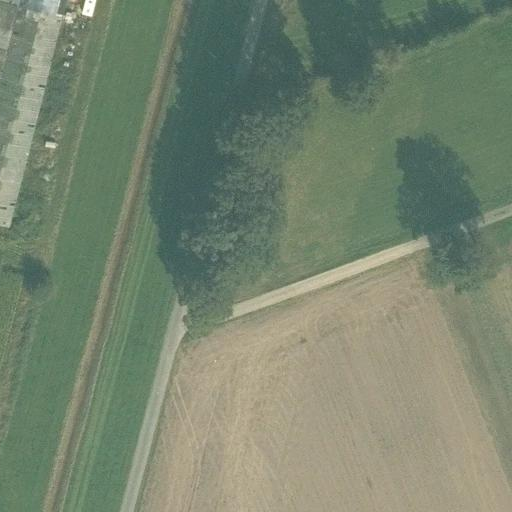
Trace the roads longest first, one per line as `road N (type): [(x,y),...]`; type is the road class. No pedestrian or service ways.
road 1 (unclassified): [(126,511),(262,0)]
road 2 (track): [(173,333),(511,209)]
